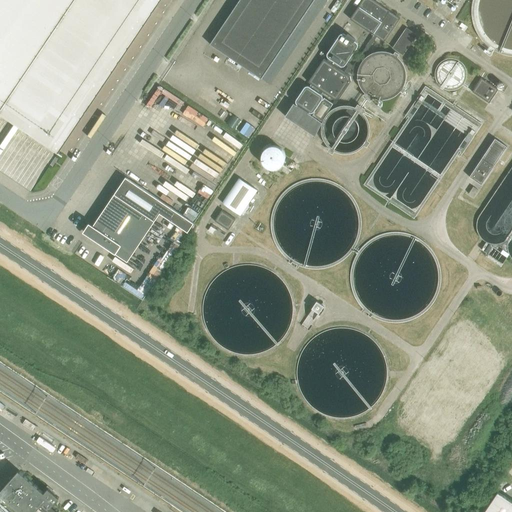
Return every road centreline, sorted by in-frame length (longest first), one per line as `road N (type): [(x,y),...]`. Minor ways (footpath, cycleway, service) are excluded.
road 1 (primary): [(393,511),(0,244)]
road 2 (unclassified): [(195,0),(47,221),(0,190)]
